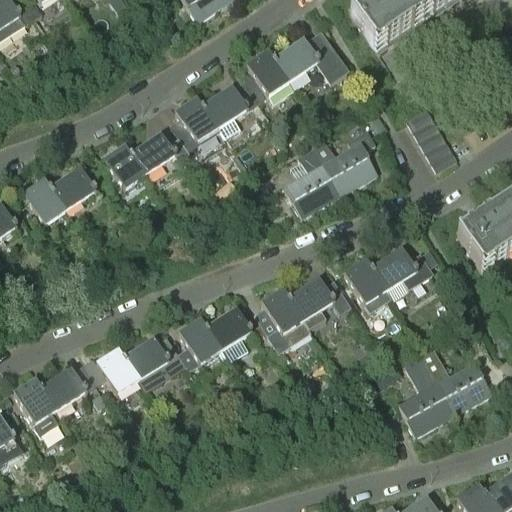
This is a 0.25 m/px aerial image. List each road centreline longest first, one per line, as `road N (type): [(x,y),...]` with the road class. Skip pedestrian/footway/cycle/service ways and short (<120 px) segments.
road 1 (residential): [(0,370),(413,211),(511,146)]
road 2 (residential): [(0,163),(92,128),(293,0)]
road 3 (residential): [(279,511),(511,447)]
